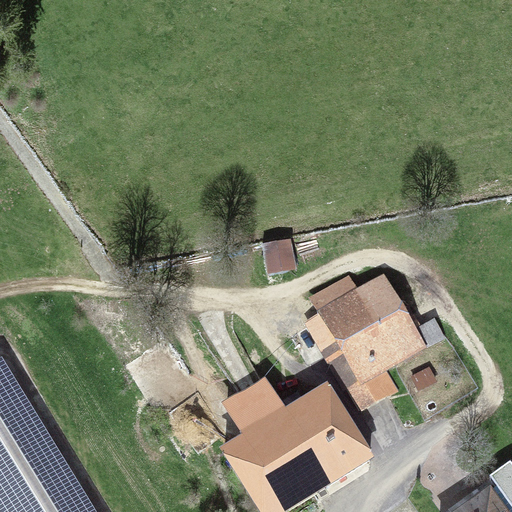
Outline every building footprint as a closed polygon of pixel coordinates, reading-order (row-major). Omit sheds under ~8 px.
[(263,249),(266,281),(298,277),(295,246),(263,249)] [(349,279),(309,303),(319,319),(307,326),(361,417),(393,398),(382,381),(444,345),(430,323),(411,334),(383,286),(361,299),(349,279)] [(427,368),(410,379),(420,395),(437,384),(427,368)] [(0,511),(89,511),(0,372),(0,511)] [(218,455),(249,511),(295,511),(367,472),(324,395),(281,419),(262,384),(218,409),(237,444),(218,455)] [(503,511),(487,490),(455,511),(503,511)]
